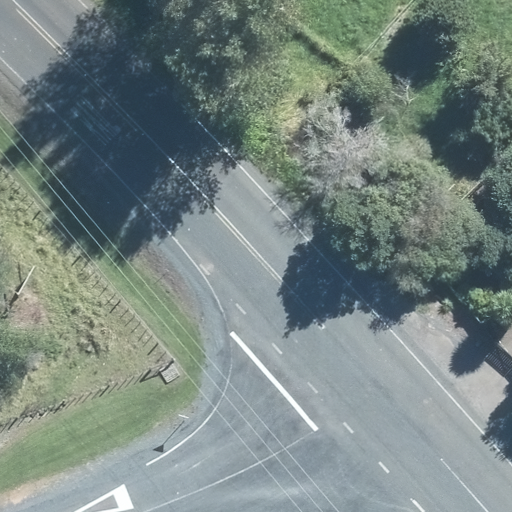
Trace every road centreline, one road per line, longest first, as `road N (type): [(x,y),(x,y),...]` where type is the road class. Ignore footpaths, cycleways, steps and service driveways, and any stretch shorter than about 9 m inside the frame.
road 1 (tertiary): [(372,380),(9,0)]
road 2 (unclassified): [(372,380),(316,429),(137,511)]
road 3 (tertiary): [(490,511),(372,380)]
